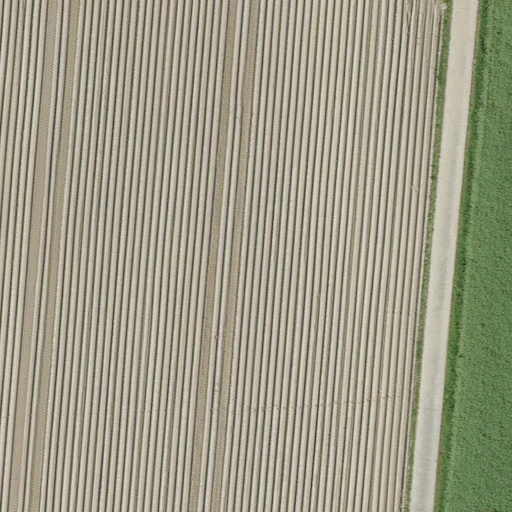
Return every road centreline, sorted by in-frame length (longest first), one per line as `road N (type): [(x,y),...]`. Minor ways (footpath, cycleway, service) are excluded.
road 1 (secondary): [(104,0),(200,511)]
road 2 (track): [(423,511),(466,0)]
